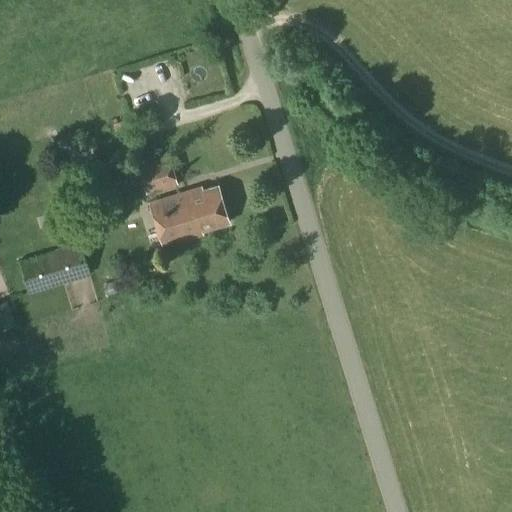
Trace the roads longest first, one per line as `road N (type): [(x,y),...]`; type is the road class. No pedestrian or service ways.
road 1 (unclassified): [(396,511),(244,25)]
road 2 (unclassified): [(511,176),(447,149),(396,113),(329,42),(300,24),(244,25)]
